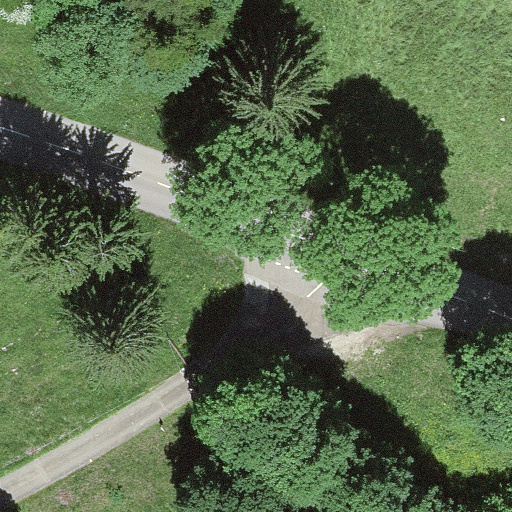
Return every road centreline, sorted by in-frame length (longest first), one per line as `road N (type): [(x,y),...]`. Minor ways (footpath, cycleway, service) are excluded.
road 1 (unclassified): [(0,466),(384,265)]
road 2 (tertiary): [(384,265),(0,126)]
road 3 (tertiary): [(511,314),(384,265)]
